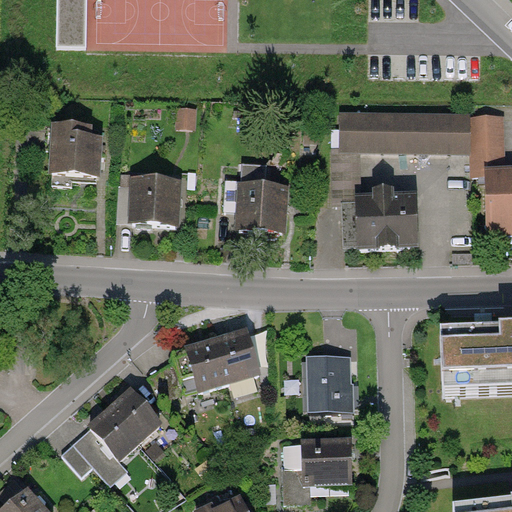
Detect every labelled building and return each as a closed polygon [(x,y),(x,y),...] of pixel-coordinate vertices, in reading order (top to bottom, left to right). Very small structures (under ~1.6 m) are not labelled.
[(57,0),(57,50),(87,51),(87,0),(57,0)] [(468,118),(340,115),(340,154),(470,157),(468,121),(468,118)] [(468,121),(470,157),(471,171),(507,170),(504,119),(468,121)] [(101,130),(47,129),(46,179),(100,180),(101,130)] [(414,199),(363,200),(361,155),(331,154),(332,209),(342,209),(343,254),(418,252),(414,199)] [(511,170),(484,171),(485,240),(511,239),(511,170)] [(177,230),(178,186),(130,185),(129,229),(177,230)] [(284,237),(286,189),(237,188),(235,235),(284,237)] [(455,256),(455,267),(472,266),(471,256),(455,256)] [(477,315),(477,323),(492,323),(492,315),(477,315)] [(511,334),(500,335),(441,337),(442,350),(443,383),(444,401),(511,397),(511,334)] [(209,350),(186,357),(199,399),(260,380),(248,338),(231,343),(209,350)] [(350,361),(305,362),(306,416),(351,415),(350,361)] [(134,396),(122,407),(102,424),(62,459),(82,482),(94,471),(112,491),(131,475),(122,466),(163,429),(134,396)] [(349,446),(300,446),(300,491),(349,491),(349,446)] [(36,511),(24,497),(6,511),(36,511)] [(248,511),(242,499),(212,511),(248,511)]
